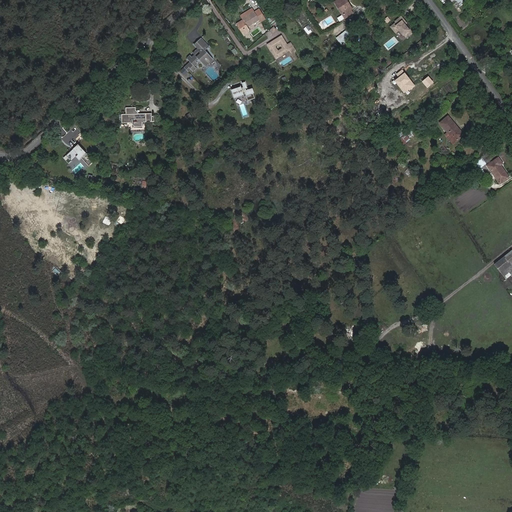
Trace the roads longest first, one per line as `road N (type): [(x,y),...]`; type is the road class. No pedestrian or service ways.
road 1 (unclassified): [(0,147),(20,159),(36,151),(197,0)]
road 2 (unclassified): [(511,112),(432,0)]
